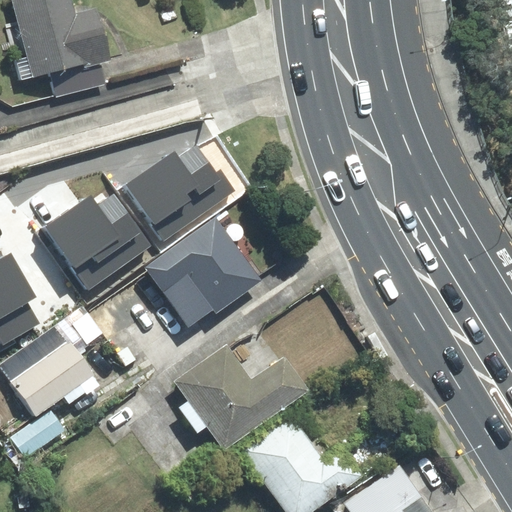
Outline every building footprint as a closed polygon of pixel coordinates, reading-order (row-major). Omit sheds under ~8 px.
[(66,0),(6,0),(19,62),(8,65),(12,85),(48,78),(53,102),(106,91),(90,14),(70,18),(66,0)] [(216,172),(195,143),(181,153),(175,144),(117,186),(163,247),(238,192),(224,173),(216,172)] [(150,243),(114,193),(97,205),(90,195),(45,228),(88,287),(150,243)] [(254,251),(230,215),(216,224),(212,218),(138,269),(182,332),(206,315),(210,320),(259,287),(240,260),(254,251)] [(10,256),(0,261),(0,343),(5,348),(41,327),(29,306),(34,300),(10,256)] [(374,333),(368,337),(381,360),(387,356),(374,333)] [(66,343),(6,384),(31,421),(5,438),(21,462),(63,433),(48,410),(91,381),(66,343)] [(247,384),(225,351),(170,387),(182,404),(172,411),(189,437),(199,431),(215,455),(305,395),(283,361),(247,384)] [(320,462),(287,415),(232,453),(272,511),(307,511),(356,478),(337,450),(320,462)] [(424,511),(398,475),(344,511),(424,511)] [(138,487),(113,506),(117,511),(140,511),(151,504),(138,487)]
